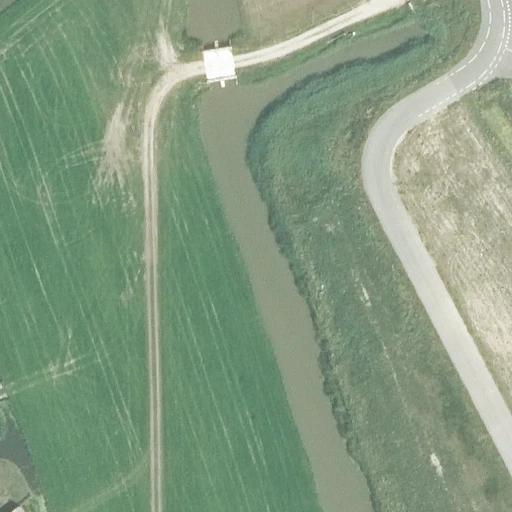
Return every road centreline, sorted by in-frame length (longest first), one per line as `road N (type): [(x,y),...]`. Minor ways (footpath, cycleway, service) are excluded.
road 1 (track): [(156,511),(153,100),(178,76),(278,51),(383,0)]
road 2 (unclassified): [(511,443),(382,183),(382,161),(401,122),(482,60),(491,43)]
